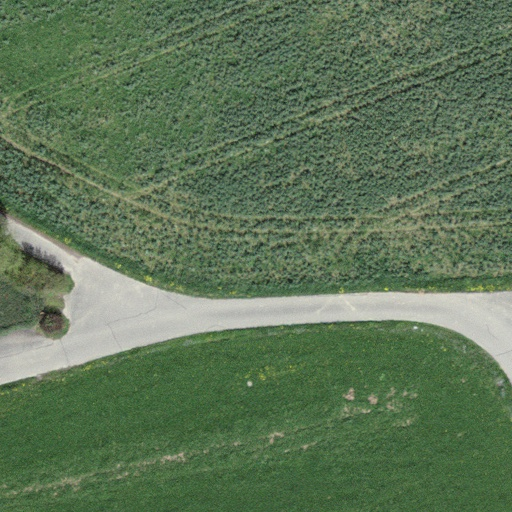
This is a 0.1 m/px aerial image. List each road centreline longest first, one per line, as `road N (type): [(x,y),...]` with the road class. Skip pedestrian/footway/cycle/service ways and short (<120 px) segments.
road 1 (track): [(511,307),(221,313),(141,329)]
road 2 (track): [(141,329),(95,278),(0,227)]
road 3 (track): [(141,329),(0,371)]
